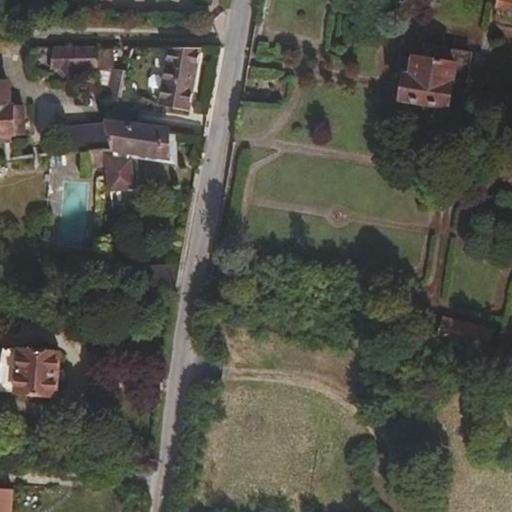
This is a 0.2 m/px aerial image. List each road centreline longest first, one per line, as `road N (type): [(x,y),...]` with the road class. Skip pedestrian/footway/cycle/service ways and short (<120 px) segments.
road 1 (residential): [(236,0),(162,511)]
road 2 (unknown): [(183,366),(291,369),(327,382),(379,436),(415,511)]
